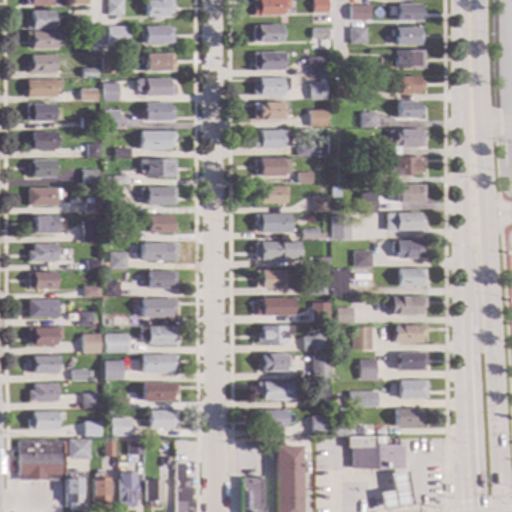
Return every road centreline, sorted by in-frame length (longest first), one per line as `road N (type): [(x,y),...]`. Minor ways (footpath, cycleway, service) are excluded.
road 1 (residential): [(210,0),(213,511)]
road 2 (primary): [(502,511),(478,72),(468,40)]
road 3 (primary): [(468,40),(461,68),(462,314)]
road 4 (primary): [(462,314),(467,451)]
